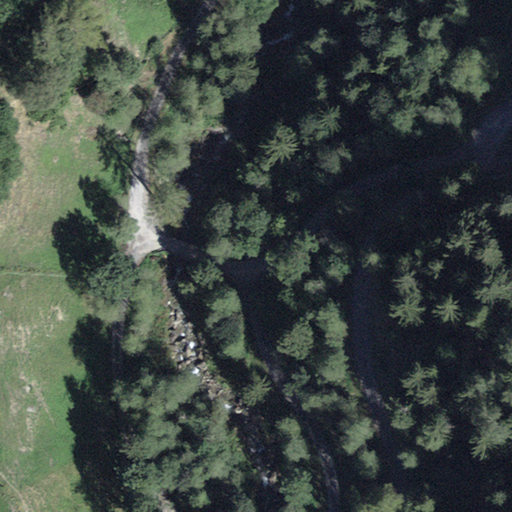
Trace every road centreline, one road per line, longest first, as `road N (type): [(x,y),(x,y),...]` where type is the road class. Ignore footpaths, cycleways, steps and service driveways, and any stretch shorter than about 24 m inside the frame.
road 1 (unclassified): [(402,511),(360,352),(366,255),(395,208),(483,165),(485,136)]
road 2 (unclassified): [(485,136),(359,184),(263,263),(224,262)]
road 3 (track): [(143,241),(120,318),(118,393),(137,462),(170,511)]
road 4 (track): [(143,241),(147,145),(211,0)]
